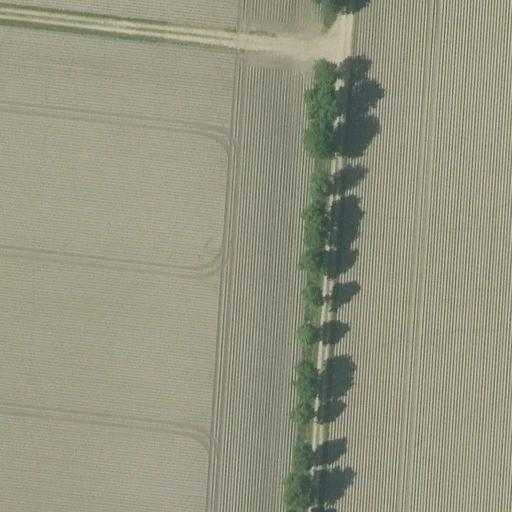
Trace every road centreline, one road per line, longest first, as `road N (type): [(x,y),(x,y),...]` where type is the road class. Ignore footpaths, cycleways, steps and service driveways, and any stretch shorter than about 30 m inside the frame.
road 1 (track): [(308,511),(340,48)]
road 2 (track): [(0,9),(340,48)]
